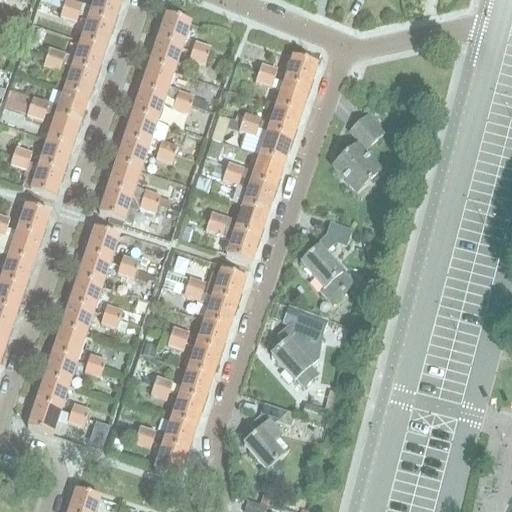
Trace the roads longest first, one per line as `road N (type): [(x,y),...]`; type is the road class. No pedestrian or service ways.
road 1 (unclassified): [(497,35),(373,511)]
road 2 (residential): [(347,45),(217,425),(221,511)]
road 3 (residential): [(0,420),(139,0)]
road 4 (residential): [(497,35),(459,28),(347,45)]
road 5 (residential): [(347,45),(226,0)]
